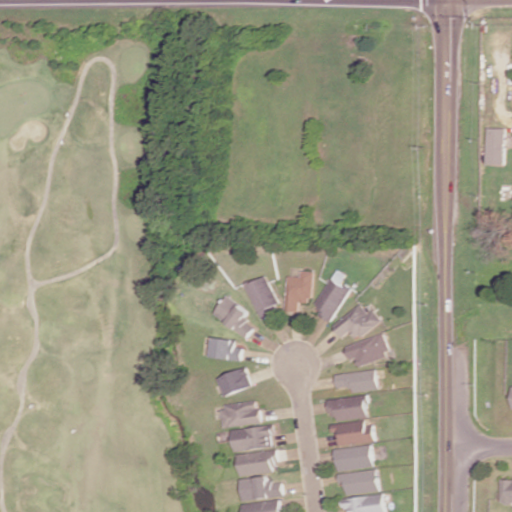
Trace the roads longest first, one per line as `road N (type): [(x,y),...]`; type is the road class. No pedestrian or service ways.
road 1 (secondary): [(446,511),(445,0)]
road 2 (residential): [(296,364),(316,511)]
